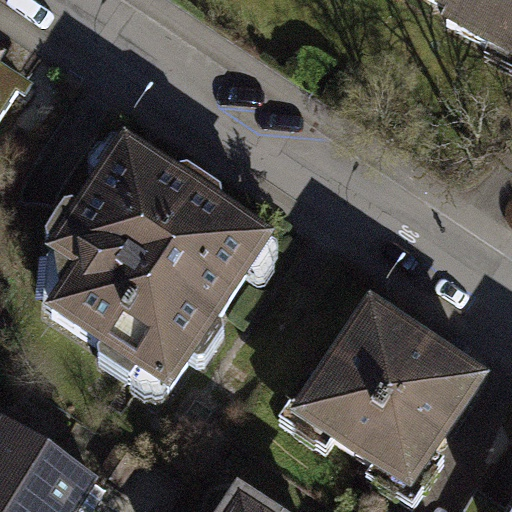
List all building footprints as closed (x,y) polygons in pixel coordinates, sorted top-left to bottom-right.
[(511,0),(393,0),(511,64),(511,0)] [(0,105),(9,93),(0,87),(0,105)] [(167,185),(117,151),(73,217),(61,208),(35,246),(48,254),(45,259),(72,277),(44,317),(96,352),(88,364),(123,387),(131,375),(160,395),(180,366),(193,375),(219,337),(205,328),(260,248),(209,213),(217,202),(175,174),(167,185)] [(472,389),(363,315),(292,420),(401,494),(472,389)] [(0,511),(66,511),(82,488),(0,435),(0,511)]
